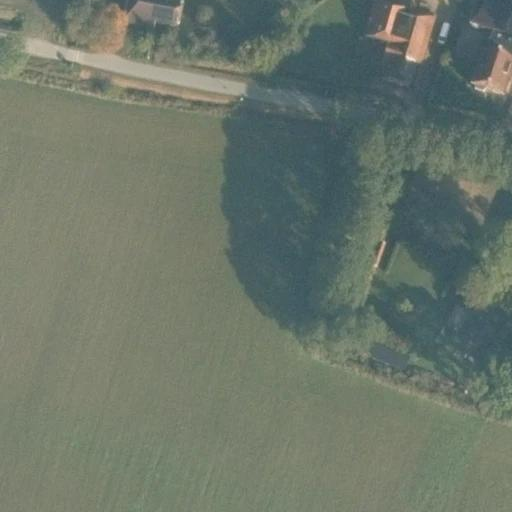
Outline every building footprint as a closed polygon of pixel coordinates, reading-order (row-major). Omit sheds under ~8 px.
[(154,26),(176,30),(181,8),(176,7),(177,2),(169,0),(128,0),(124,24),(153,30),(154,26)] [(374,0),(374,3),(409,13),(412,0),(374,0)] [(511,6),(502,3),(492,0),(477,0),(469,27),(491,34),(511,41),(511,6)] [(414,67),(420,68),(434,20),(409,13),(374,3),(363,40),(387,47),(381,67),(385,68),(381,81),(386,83),(408,90),(414,67)] [(511,41),(491,34),(485,55),(511,63),(511,41)] [(471,88),(502,98),(511,65),(511,63),(485,55),(482,54),(471,88)]
